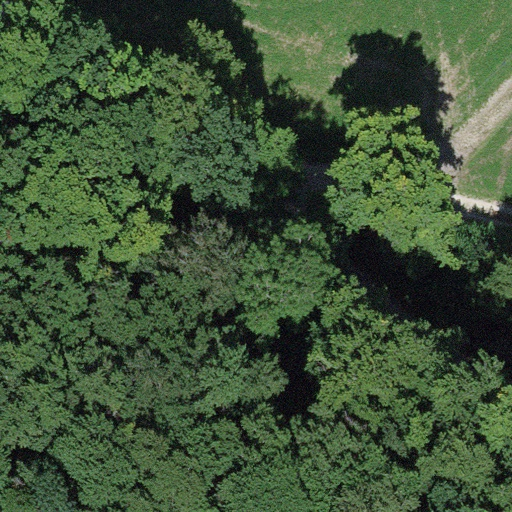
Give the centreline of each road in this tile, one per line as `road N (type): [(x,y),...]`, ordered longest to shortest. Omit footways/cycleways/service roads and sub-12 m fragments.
road 1 (track): [(0,11),(511,426)]
road 2 (track): [(113,107),(511,229)]
road 3 (track): [(410,200),(511,90)]
